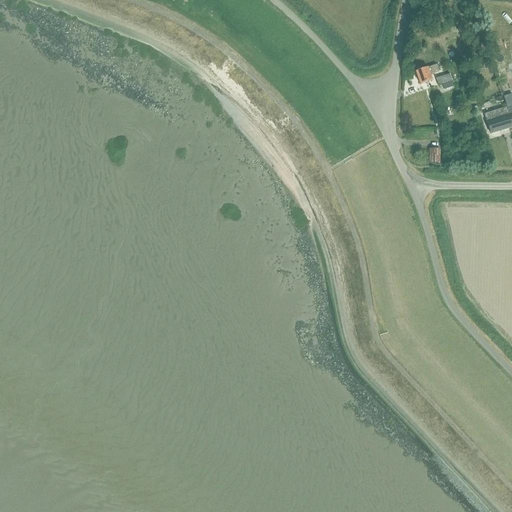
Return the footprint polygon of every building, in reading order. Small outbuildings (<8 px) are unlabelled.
[(430,75),(439,72),(436,66),(427,69),(415,73),(420,85),(432,81),(430,75)] [(438,86),(447,83),(444,76),(436,79),(438,86)] [(503,78),(498,80),(502,92),(507,90),(503,78)] [(506,109),(485,115),(487,123),(490,134),(500,131),(510,128),(507,121),(510,121),(507,109),(506,109)] [(439,164),(439,150),(429,150),(429,164),(439,164)]
